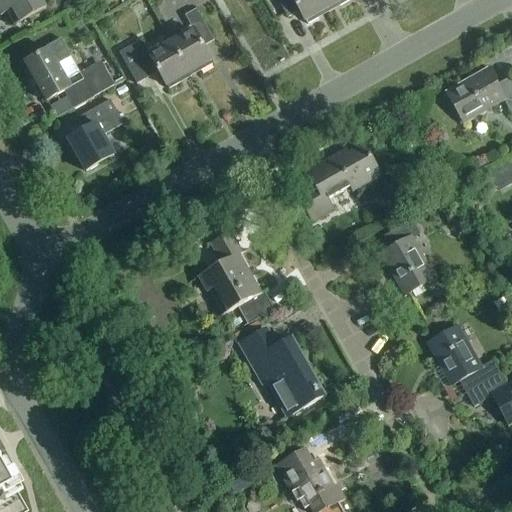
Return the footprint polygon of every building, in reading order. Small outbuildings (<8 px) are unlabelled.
[(0,0),(0,17),(0,18),(7,14),(15,28),(46,10),(40,0),(0,0)] [(328,11),(321,0),(277,0),(286,16),(297,10),(305,24),(306,23),(308,26),(319,20),(317,17),(328,11)] [(321,0),(328,11),(338,5),(340,8),(351,2),(349,0),(321,0)] [(194,32),(172,44),(190,75),(199,70),(201,73),(212,67),(210,63),(211,63),(203,49),(214,43),(196,11),(185,18),(194,32)] [(64,94),(74,111),(115,88),(104,68),(83,80),(82,78),(68,85),(58,67),(71,59),(61,41),(46,49),(48,52),(25,65),(46,104),(64,94)] [(190,75),(172,44),(149,57),(141,43),(119,55),(136,87),(147,81),(158,74),(166,88),(167,88),(169,91),(180,85),(178,82),(190,75)] [(446,95),(463,126),(504,103),(511,117),(511,84),(509,80),(497,87),(488,71),(446,95)] [(68,142),(86,174),(114,158),(103,138),(123,127),(129,137),(130,137),(110,102),(79,120),(79,121),(84,118),(90,130),(68,142)] [(315,188),(297,198),(311,223),(333,211),(328,202),(350,189),(353,194),(381,178),(364,147),(341,160),(339,156),(307,174),(315,188)] [(511,185),(511,166),(491,178),(497,189),(508,183),(510,186),(511,185)] [(379,241),(386,253),(381,256),(405,299),(435,282),(412,241),(420,236),(413,222),(379,241)] [(200,278),(209,294),(215,290),(229,315),(260,297),(238,258),(243,255),(231,235),(211,246),(222,266),(200,278)] [(460,384),(467,397),(502,376),(494,362),(481,370),(458,329),(428,346),(452,388),(460,384)] [(300,357),(291,342),(277,350),(266,332),(240,347),(252,367),(256,365),(287,420),(320,401),(316,396),(318,395),(316,390),(314,391),(296,360),(300,357)] [(502,376),(467,397),(474,410),(492,399),(509,428),(511,425),(511,386),(509,388),(502,376)] [(305,452),(276,469),(290,494),(299,489),(311,511),(342,511),(338,506),(345,502),(328,472),(319,477),(305,452)] [(0,511),(26,511),(0,464),(0,461),(1,461),(0,459),(0,511)]
